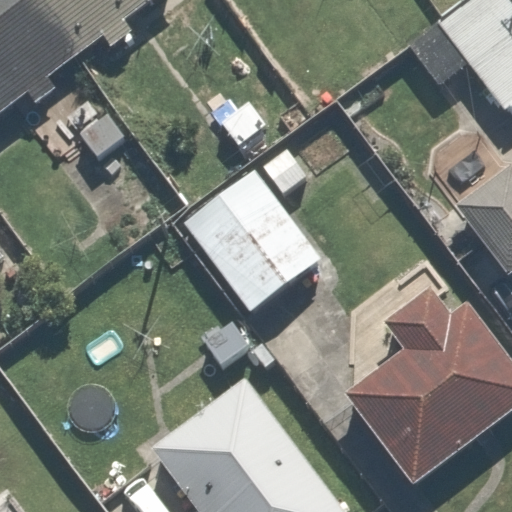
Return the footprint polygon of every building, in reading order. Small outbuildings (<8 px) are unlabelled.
[(0,0),(0,116),(148,0),(0,0)] [(511,104),(511,14),(500,0),(457,0),(427,25),(499,115),(511,104)] [(511,0),(500,0),(511,14),(511,0)] [(385,50),(364,24),(320,59),(342,85),(385,50)] [(271,123),(255,98),(203,131),(219,157),(271,123)] [(285,152),(252,176),(179,230),(244,318),(317,264),(276,209),(309,184),(285,152)] [(511,159),(509,155),(440,213),(499,283),(511,272),(511,159)] [(0,260),(9,251),(0,241),(0,260)] [(392,358),(333,402),(407,500),(511,420),(511,359),(446,272),(370,329),(392,358)] [(326,511),(239,395),(144,467),(177,511),(326,511)]
